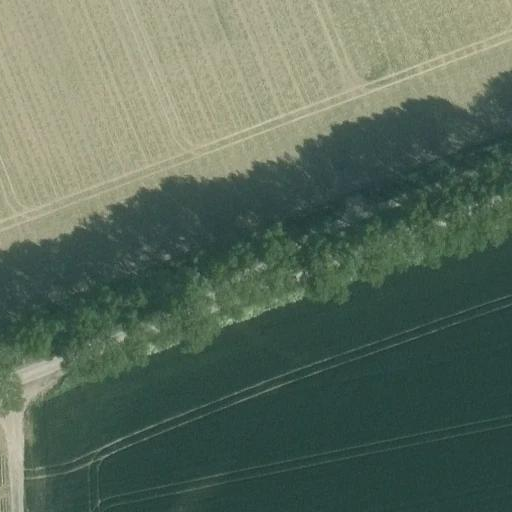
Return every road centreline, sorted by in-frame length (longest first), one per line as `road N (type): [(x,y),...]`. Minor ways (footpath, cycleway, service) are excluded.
road 1 (unclassified): [(0,388),(511,194)]
road 2 (track): [(231,296),(249,271),(511,159)]
road 3 (track): [(1,387),(16,435),(21,511)]
